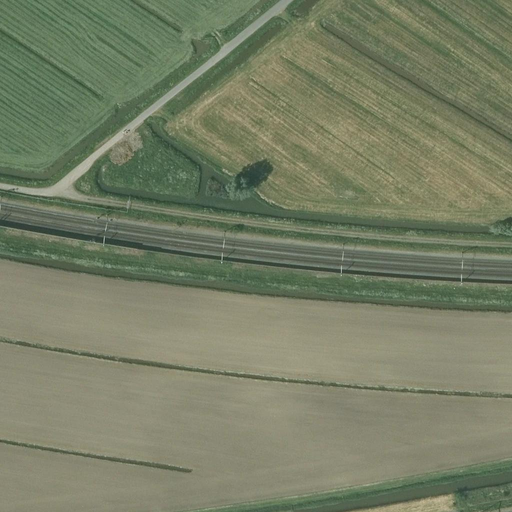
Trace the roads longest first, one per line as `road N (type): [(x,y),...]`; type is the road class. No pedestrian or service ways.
road 1 (track): [(128,206),(344,233),(511,243)]
road 2 (unclassified): [(287,0),(60,186)]
